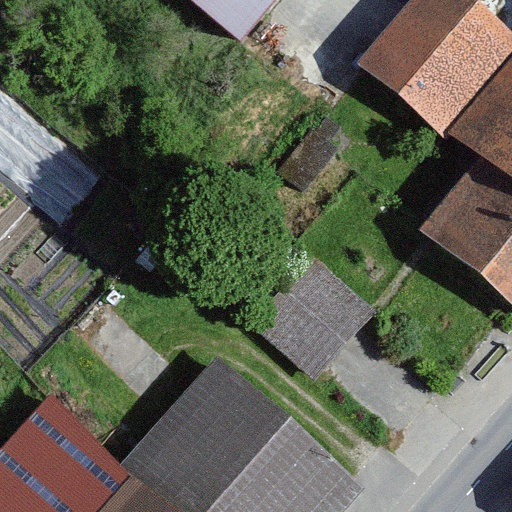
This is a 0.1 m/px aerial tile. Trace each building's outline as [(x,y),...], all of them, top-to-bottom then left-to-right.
[(203,0),(252,42),(289,0),(203,0)] [(511,20),(487,0),(425,0),(374,60),(462,131),(511,70),(511,20)] [(511,70),(462,131),(492,156),(434,227),(511,290),(511,70)] [(322,261),(261,326),(323,384),(384,320),(322,261)] [(231,355),(137,462),(193,511),(351,511),(377,484),(231,355)] [(0,511),(123,511),(152,479),(137,462),(64,393),(0,466),(0,511)] [(190,511),(152,479),(123,511),(190,511)]
